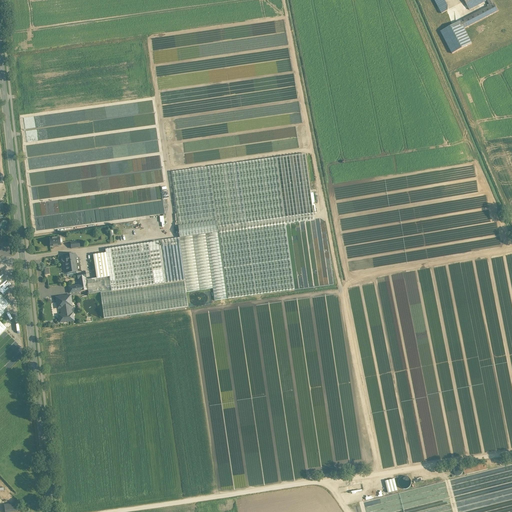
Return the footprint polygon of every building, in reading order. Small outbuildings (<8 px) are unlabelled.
[(466,0),(465,1),(469,10),(487,1),(488,0),(466,0)] [(481,10),(465,19),(469,26),(498,11),(492,0),(488,0),(487,1),(488,2),(490,6),(481,10)] [(488,2),(479,7),(481,10),(490,6),(488,2)] [(465,19),(441,32),(452,54),(472,44),(464,29),(469,26),(465,19)] [(305,154),(238,163),(256,295),(294,290),(285,224),(314,220),(305,154)] [(238,163),(209,167),(218,233),(227,299),(256,295),(238,163)] [(209,167),(171,172),(178,226),(180,238),(205,235),(218,233),(209,167)] [(218,233),(205,235),(213,288),(213,289),(214,301),(227,299),(218,233)] [(180,238),(179,238),(160,241),(161,246),(159,247),(164,279),(165,279),(166,281),(185,278),(185,281),(184,281),(186,292),(213,289),(213,288),(205,235),(180,238)] [(59,238),(50,239),(50,243),(49,244),(49,246),(50,247),(60,246),(59,238)] [(158,242),(145,243),(151,281),(164,279),(159,247),(159,246),(160,246),(159,244),(158,244),(158,242)] [(164,279),(151,281),(145,243),(143,244),(144,253),(145,262),(148,282),(111,288),(111,291),(184,281),(185,281),(185,278),(166,281),(165,279),(164,279)] [(143,244),(88,253),(89,262),(144,253),(143,244)] [(144,253),(89,262),(90,271),(145,262),(144,253)] [(75,254),(65,255),(66,257),(63,258),(62,259),(62,262),(64,263),(65,267),(66,273),(76,271),(76,274),(77,274),(81,273),(79,260),(75,260),(75,259),(75,254)] [(145,262),(90,271),(92,280),(109,277),(111,288),(148,282),(145,262)] [(92,280),(86,281),(88,290),(89,294),(100,292),(111,291),(111,288),(109,277),(92,280)] [(86,278),(78,280),(79,286),(80,292),(88,290),(86,281),(86,278)] [(111,291),(100,292),(102,305),(186,294),(186,292),(184,281),(111,291)] [(186,294),(102,305),(104,319),(188,307),(186,294)] [(64,297),(56,299),(57,306),(59,307),(61,307),(62,308),(63,318),(62,318),(63,322),(62,322),(74,321),(73,316),(72,316),(70,306),(71,306),(71,305),(70,296),(64,296),(64,297)] [(465,474),(487,468),(486,463),(463,468),(465,474)] [(416,482),(435,477),(433,468),(414,473),(416,482)] [(411,485),(411,483),(411,480),(409,478),(407,477),(405,476),(402,477),(400,478),(399,480),(398,483),(399,485),(400,487),(402,489),(405,489),(407,489),(409,487),(411,485)] [(364,488),(375,485),(373,478),(362,481),(364,488)] [(395,479),(385,481),(388,493),(397,491),(395,479)] [(371,491),(372,495),(374,494),(375,497),(383,495),(382,490),(377,492),(376,489),(371,491)]
